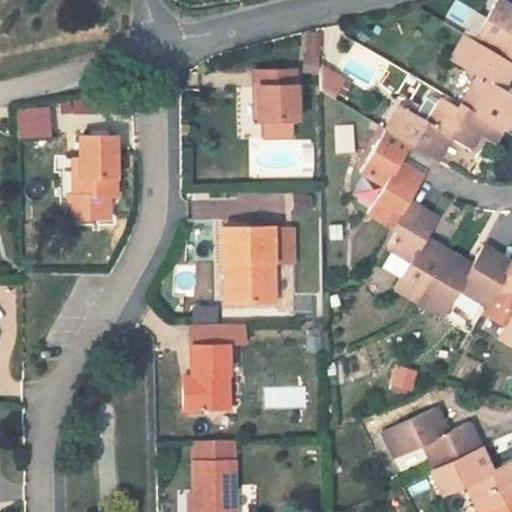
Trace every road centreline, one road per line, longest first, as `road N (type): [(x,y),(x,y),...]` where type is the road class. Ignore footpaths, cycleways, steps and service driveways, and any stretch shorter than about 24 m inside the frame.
road 1 (residential): [(152,50),(157,194),(145,244),(42,421),(44,511)]
road 2 (unclassified): [(152,50),(348,0)]
road 3 (unclassified): [(0,94),(152,50)]
